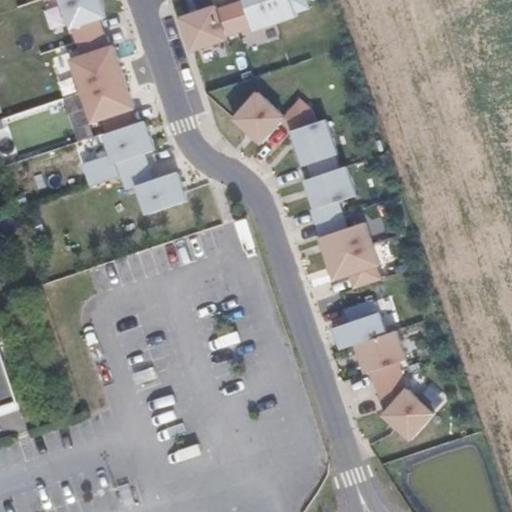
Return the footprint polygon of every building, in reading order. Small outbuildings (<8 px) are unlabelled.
[(62,0),(77,44),(105,35),(100,20),(107,18),(100,0),(62,0)] [(259,31),(280,24),(272,0),(249,0),(249,1),(236,5),(245,32),(258,28),(259,31)] [(272,0),(280,24),(302,17),(301,15),(315,10),(311,0),(272,0)] [(221,6),(186,17),(197,51),(232,40),(231,37),(245,32),(236,5),(222,9),(221,6)] [(72,61),(82,93),(125,79),(115,47),(110,49),(105,35),(77,44),(82,58),(72,61)] [(125,79),(82,93),(93,124),(102,121),(107,135),(141,124),(125,79)] [(296,131),(322,123),(317,109),(306,99),(289,116),(263,91),(238,117),(265,143),(286,121),(296,131)] [(343,155),(332,119),(322,123),(296,131),(308,166),(311,165),(316,178),(345,169),(340,156),(343,155)] [(155,152),(146,122),(141,124),(107,135),(105,136),(114,165),(117,165),(121,178),(149,169),(145,155),(155,152)] [(361,196),(351,166),(345,169),(316,178),(309,180),(318,209),(314,211),(318,224),(347,215),(343,202),(361,196)] [(188,203),(178,175),(154,182),(149,169),(121,178),(126,192),(137,188),(147,217),(188,203)] [(376,244),(370,223),(352,228),(347,215),(318,224),(330,259),(376,244)] [(384,280),(379,267),(383,265),(376,244),(330,259),(337,281),(351,276),(356,289),(384,280)] [(389,334),(383,313),(378,314),(374,301),(346,310),(350,323),(336,327),(343,349),(357,344),(389,334)] [(405,376),(401,363),(409,360),(400,331),(389,334),(357,344),(367,374),(372,372),(376,386),(405,376)] [(0,405),(19,399),(0,342),(0,405)] [(411,441),(437,414),(410,389),(405,376),(376,386),(380,399),(390,409),(384,416),(411,441)]
